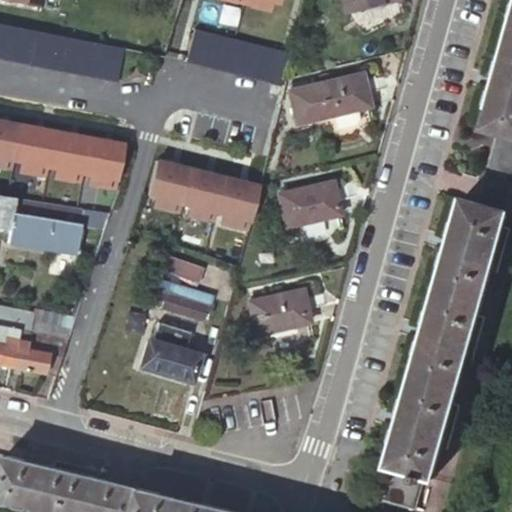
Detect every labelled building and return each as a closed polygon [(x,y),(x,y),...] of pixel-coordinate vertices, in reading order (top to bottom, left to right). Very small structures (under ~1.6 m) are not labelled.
[(40,8),(42,0),(1,0),(2,0),(40,8)] [(242,0),(233,0),(232,7),(240,9),(242,0)] [(280,0),(242,0),(240,9),(248,11),(250,1),(270,6),(279,9),(280,0)] [(336,0),(341,17),(396,3),(395,0),(336,0)] [(250,1),(248,11),(268,16),(270,6),(250,1)] [(511,6),(477,126),(482,129),(506,135),(511,136),(511,6)] [(16,29),(0,26),(0,64),(9,66),(16,29)] [(33,33),(16,29),(9,66),(26,70),(33,33)] [(208,37),(189,32),(181,64),(199,69),(208,37)] [(50,36),(33,33),(26,70),(43,73),(50,36)] [(67,40),(50,36),(43,73),(60,76),(67,40)] [(225,42),(208,37),(199,69),(217,74),(225,42)] [(84,43),(67,40),(60,76),(77,80),(84,43)] [(231,43),(225,42),(217,74),(234,79),(243,47),(231,43)] [(101,47),(84,43),(77,80),(94,83),(101,47)] [(119,51),(101,47),(94,83),(112,87),(119,51)] [(260,52),(243,47),(234,79),(252,84),(260,52)] [(279,57),(260,52),(252,84),(270,89),(279,57)] [(288,59),(279,57),(270,89),(279,92),(288,59)] [(303,93),(312,125),(350,116),(372,110),(384,107),(376,74),(303,93)] [(350,116),(354,130),(372,125),(375,120),(372,110),(350,116)] [(16,126),(0,122),(0,159),(2,159),(0,167),(0,169),(8,171),(10,161),(16,126)] [(51,132),(16,126),(10,161),(16,162),(36,166),(34,176),(42,177),(44,167),(51,132)] [(482,129),(476,149),(500,157),(506,135),(482,129)] [(85,138),(51,132),(44,167),(51,169),(70,172),(68,182),(76,184),(78,174),(85,138)] [(120,145),(85,138),(78,174),(85,175),(105,179),(103,189),(111,190),(120,145)] [(476,149),(469,174),(493,181),(500,157),(476,149)] [(36,166),(16,162),(15,172),(34,176),(36,166)] [(187,173),(153,164),(144,199),(151,201),(170,206),(168,216),(176,218),(178,208),(187,173)] [(70,172),(51,169),(49,179),(68,182),(70,172)] [(221,182),(187,173),(178,208),(185,210),(204,215),(202,225),(210,227),(212,217),(221,182)] [(493,181),(469,174),(462,200),(486,207),(493,181)] [(105,179),(85,175),(83,185),(103,189),(105,179)] [(256,192),(221,182),(212,217),(219,219),(239,224),(236,234),(244,236),(256,192)] [(275,197),(285,231),(338,219),(328,184),(275,197)] [(486,207),(462,200),(457,199),(380,467),(426,479),(502,212),(486,207)] [(3,213),(77,227),(80,212),(6,200),(3,213)] [(170,206),(151,201),(148,211),(168,216),(170,206)] [(204,215),(185,210),(182,220),(202,225),(204,215)] [(77,227),(101,231),(106,217),(80,212),(77,227)] [(72,255),(77,227),(3,213),(1,228),(6,229),(4,244),(72,255)] [(219,219),(217,229),(236,234),(239,224),(219,219)] [(199,268),(165,257),(161,272),(194,283),(199,268)] [(163,294),(204,306),(207,307),(210,296),(158,281),(152,298),(162,297),(163,294)] [(69,294),(66,303),(78,306),(83,288),(72,286),(69,294)] [(53,291),(48,311),(63,314),(66,303),(69,294),(53,291)] [(247,305),(256,338),(310,324),(302,291),(247,305)] [(207,307),(204,306),(163,294),(162,297),(158,311),(199,322),(202,313),(207,315),(209,307),(207,307)] [(149,308),(158,311),(162,297),(152,298),(149,308)] [(0,329),(18,333),(67,343),(78,306),(66,303),(63,314),(48,311),(32,309),(31,312),(0,306),(0,329)] [(186,334),(153,325),(148,344),(146,344),(139,369),(188,383),(195,358),(180,354),(186,334)] [(0,365),(11,368),(18,333),(0,329),(0,365)] [(11,368),(57,377),(67,343),(18,333),(11,368)] [(0,499),(50,511),(92,511),(101,479),(4,456),(0,472),(0,499)] [(101,479),(92,511),(131,511),(137,488),(119,484),(101,479)] [(131,511),(235,511),(137,488),(131,511)]
